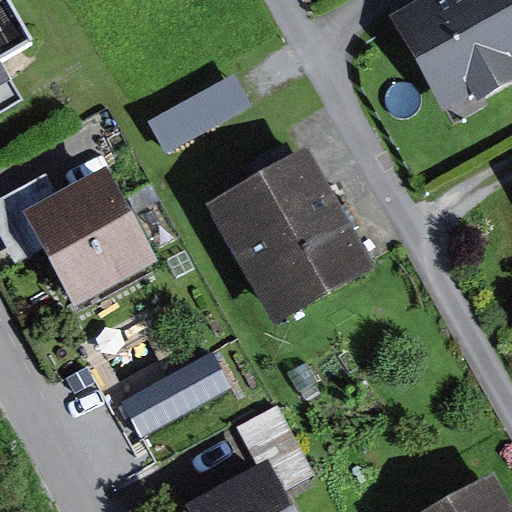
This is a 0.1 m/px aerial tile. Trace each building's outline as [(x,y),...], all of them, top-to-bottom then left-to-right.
[(16,4),(13,0),(0,0),(0,124),(35,105),(23,83),(12,63),(41,47),(16,4)] [(511,0),(438,0),(406,17),(455,106),(511,74),(511,0)] [(175,153),(259,105),(240,71),(155,119),(175,153)] [(388,274),(321,152),(220,207),(287,329),(388,274)] [(168,267),(115,172),(67,198),(33,217),(51,251),(85,312),(168,267)] [(0,218),(27,265),(51,251),(33,217),(67,198),(54,175),(0,206),(0,218)] [(304,511),(280,466),(195,511),(304,511)] [(511,511),(511,485),(508,478),(445,511),(511,511)]
